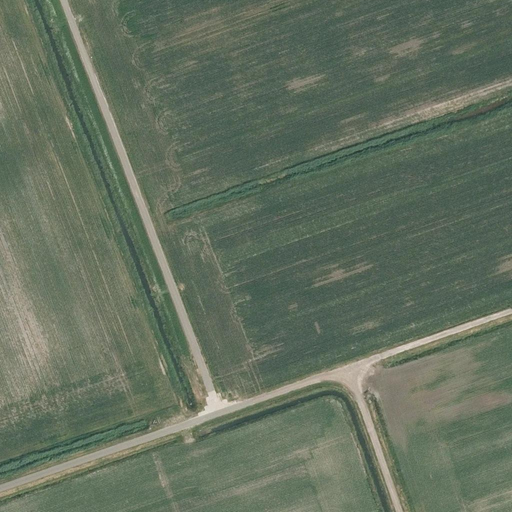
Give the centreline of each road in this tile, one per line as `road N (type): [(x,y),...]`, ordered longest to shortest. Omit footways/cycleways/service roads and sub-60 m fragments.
road 1 (unclassified): [(0,488),(511,310)]
road 2 (track): [(48,0),(203,418)]
